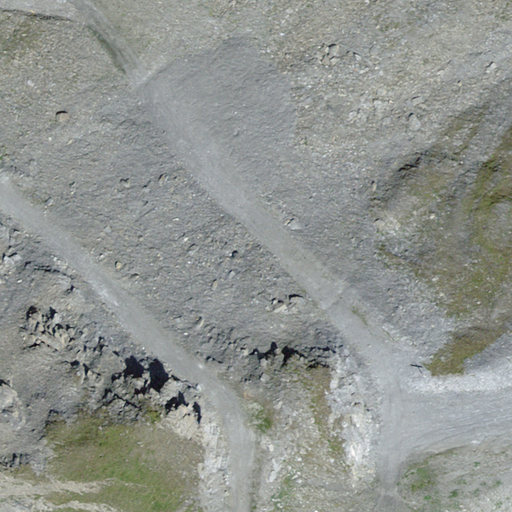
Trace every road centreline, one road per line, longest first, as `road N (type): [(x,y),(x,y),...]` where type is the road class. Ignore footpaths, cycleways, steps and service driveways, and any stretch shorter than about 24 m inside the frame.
road 1 (track): [(82,0),(218,175),(327,291),(399,383),(407,428),(387,511)]
road 2 (track): [(0,200),(194,367),(247,393),(262,455),(257,511)]
